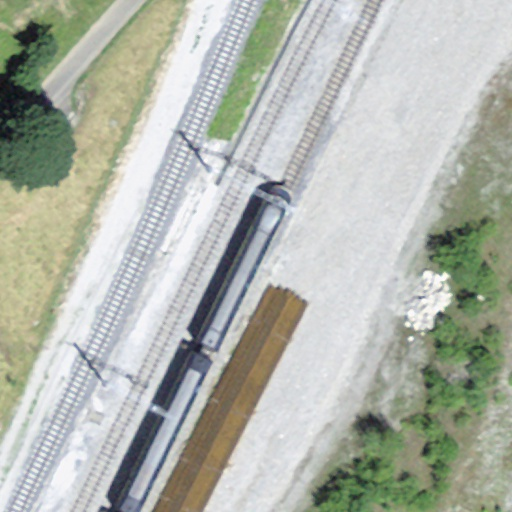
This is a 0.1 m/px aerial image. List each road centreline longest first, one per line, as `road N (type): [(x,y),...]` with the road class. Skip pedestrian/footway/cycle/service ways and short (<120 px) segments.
road 1 (track): [(215,0),(139,215),(52,359),(0,498)]
road 2 (unclassified): [(131,0),(0,149)]
